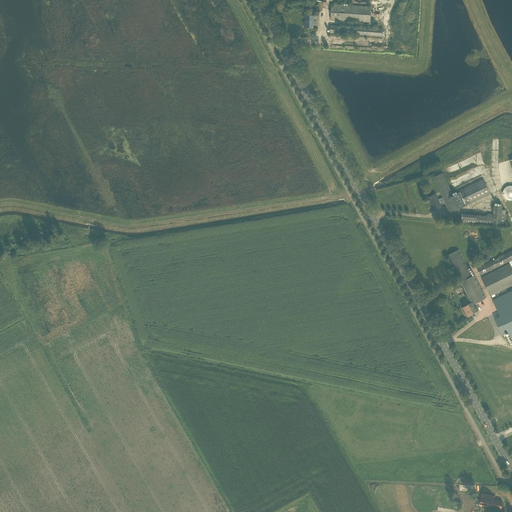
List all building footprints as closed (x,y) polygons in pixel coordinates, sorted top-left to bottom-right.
[(331,19),(370,22),(371,7),(332,4),(331,19)] [(305,27),(313,27),(314,16),(306,15),(305,27)] [(330,33),(383,36),(383,29),(330,25),(330,33)] [(457,170),(455,166),(459,165),(457,161),(462,160),(461,157),(444,164),(448,173),(457,170)] [(444,201),(450,213),(454,210),(466,205),(490,194),(483,179),(458,190),(459,192),(453,195),(442,173),(437,175),(433,177),(442,197),(438,200),(435,194),(428,198),(434,210),(441,206),(440,203),(444,201)] [(509,200),(510,200),(511,199),(511,185),(511,186),(510,185),(509,185),(508,186),(507,186),(505,187),(504,188),(504,189),(503,191),(503,192),(503,193),(503,195),(503,196),(504,197),(505,198),(506,199),(507,200),(509,200)] [(457,222),(505,226),(506,214),(502,214),(502,206),(494,205),(493,214),(488,213),(487,215),(486,215),(462,213),(462,216),(457,216),(457,222)] [(463,307),(467,316),(473,313),(477,311),(473,305),(486,298),(474,275),(471,276),(458,250),(447,255),(459,278),(457,279),(459,283),(460,282),(461,284),(462,283),(472,302),(463,307)] [(511,250),(477,268),(481,275),(509,261),(509,262),(480,277),(490,296),(511,285),(511,250)] [(511,290),(492,300),(503,321),(497,324),(502,334),(508,331),(511,340),(511,290)] [(481,493),(479,505),(501,509),(502,501),(494,500),(495,496),(481,493)]
